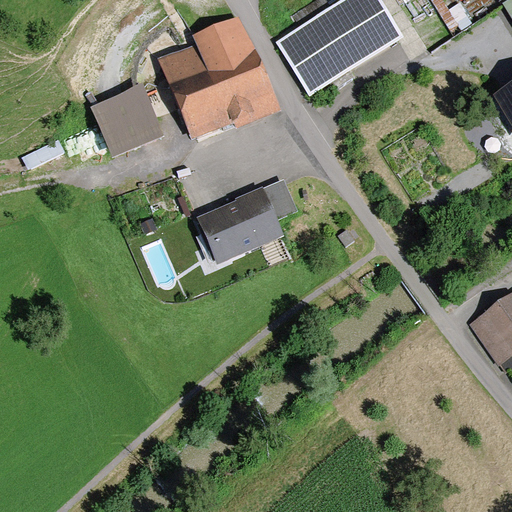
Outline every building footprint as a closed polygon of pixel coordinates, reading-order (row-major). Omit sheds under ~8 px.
[(374,0),(365,0),(287,48),(316,95),(401,43),(374,0)] [(196,58),(158,72),(184,142),(271,109),(238,20),(189,38),(196,58)] [(511,86),(489,100),(511,139),(511,86)] [(129,96),(79,116),(98,164),(148,145),(129,96)] [(282,191),(201,225),(219,267),(280,242),(275,229),(295,220),(282,191)] [(511,308),(479,332),(505,367),(511,361),(511,308)]
